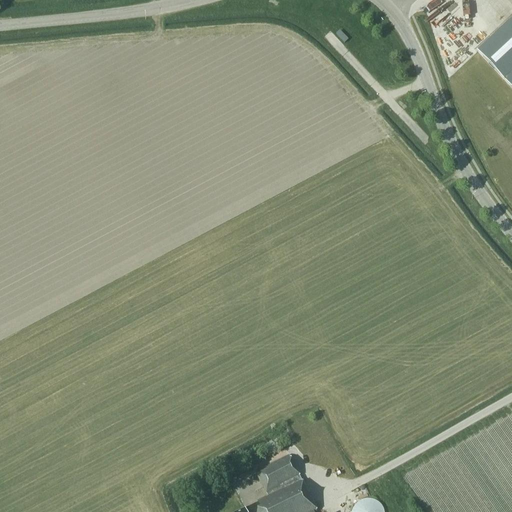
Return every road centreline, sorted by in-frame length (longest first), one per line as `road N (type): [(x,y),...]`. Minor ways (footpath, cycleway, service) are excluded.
road 1 (tertiary): [(511,233),(463,168),(393,12)]
road 2 (tertiary): [(0,25),(194,0)]
